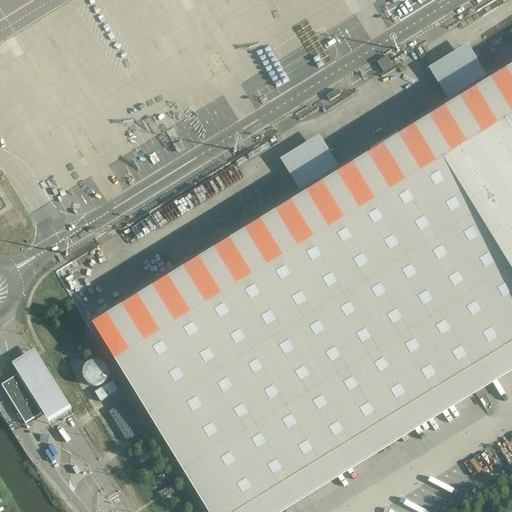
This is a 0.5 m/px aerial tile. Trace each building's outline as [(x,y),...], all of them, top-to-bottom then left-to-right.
[(206,509),(208,511),(238,511),(273,491),(463,374),(511,344),(511,72),(485,89),(463,52),(438,68),(461,105),(452,110),(338,180),(315,143),(290,159),(312,196),(95,329),(97,331),(206,509)] [(19,376),(42,415),(48,425),(55,421),(65,414),(69,412),(41,366),(32,353),(29,355),(18,361),(12,365),(19,376)] [(97,387),(101,386),(105,384),(107,381),(109,377),(109,373),(107,369),(105,366),(101,363),(97,362),(93,362),(89,364),(86,367),(84,370),(84,375),(84,379),(86,382),(89,385),(93,387),(97,387)] [(25,425),(42,415),(19,376),(1,387),(25,425)] [(119,391),(113,383),(113,382),(95,393),(101,402),(102,401),(119,391)] [(109,412),(127,441),(142,432),(124,403),(109,412)] [(150,452),(138,459),(141,464),(153,457),(150,452)] [(152,481),(155,487),(167,479),(164,473),(152,481)] [(159,493),(163,500),(176,492),(172,486),(159,493)]
